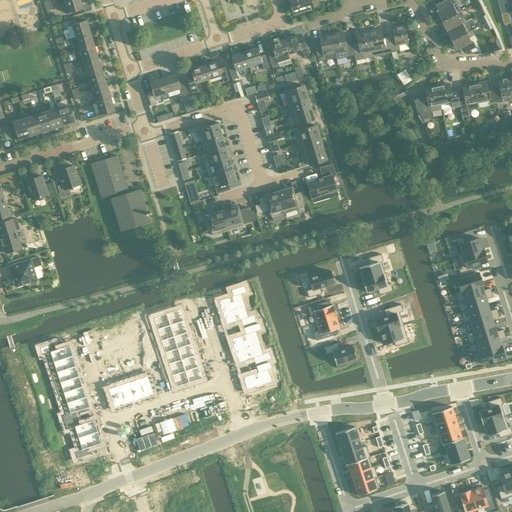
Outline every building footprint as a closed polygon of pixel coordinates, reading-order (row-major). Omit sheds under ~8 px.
[(83,9),(79,0),(64,0),(68,13),(83,9)] [(288,0),(293,15),(314,9),(313,7),(318,5),(316,0),(288,0)] [(436,12),(441,21),(457,13),(461,11),(455,0),(445,0),(438,4),(441,9),(436,12)] [(461,11),(457,13),(441,21),(446,31),(461,23),(466,21),(461,11)] [(71,25),(75,38),(90,33),(86,20),(71,25)] [(461,23),(446,31),(451,41),(466,32),(471,30),(466,21),(461,23)] [(393,37),(388,38),(391,52),(399,50),(398,45),(408,43),(404,24),(394,26),(394,27),(391,28),(393,37)] [(378,29),(368,31),(373,56),(383,54),(391,52),(388,38),(383,39),(381,30),(378,31),(378,29)] [(473,35),(471,30),(466,32),(451,41),(456,50),(460,48),(464,53),(476,47),(473,41),(471,42),(469,38),(473,35)] [(352,45),(354,54),(353,54),(355,59),(363,58),(373,56),(368,31),(358,34),(358,35),(355,35),(357,44),(352,45)] [(341,32),(331,34),(334,52),(335,57),(346,55),(346,56),(346,57),(349,57),(348,55),(353,54),(354,54),(352,45),(351,40),(345,41),(344,32),(341,33),(341,32)] [(75,38),(79,51),(94,46),(90,33),(75,38)] [(320,46),(315,48),(317,61),(326,59),(335,57),(334,52),(331,34),(321,36),(321,37),(319,37),(320,46)] [(297,35),(284,39),(289,54),(301,50),(303,57),(309,55),(305,42),(300,43),(297,35)] [(273,52),(268,54),(272,67),(278,65),(277,63),(284,61),(290,59),(289,54),(284,39),(271,43),(273,52)] [(79,51),(83,63),(98,59),(94,46),(79,51)] [(257,48),(244,52),(248,67),(261,63),(263,70),(269,68),(265,55),(259,56),(257,48)] [(248,67),(244,52),(231,56),(233,65),(228,66),(232,80),(238,78),(236,71),(248,67)] [(83,63),(87,76),(102,72),(98,59),(83,63)] [(216,61),(203,65),(208,80),(220,76),(223,83),(229,81),(225,68),(219,69),(216,61)] [(208,80),(203,65),(184,71),(191,93),(198,91),(195,84),(208,80)] [(87,76),(91,89),(106,84),(102,72),(87,76)] [(294,72),(285,75),(287,82),(296,79),(294,72)] [(162,78),(167,93),(180,89),(182,96),(187,94),(183,81),(178,82),(176,74),(162,78)] [(282,76),(275,78),(277,84),(284,82),(282,76)] [(499,88),(494,89),(496,103),(507,101),(507,99),(511,97),(511,85),(510,76),(499,78),(500,80),(497,80),(499,88)] [(154,97),(167,93),(162,78),(149,82),(152,90),(147,92),(151,106),(156,104),(154,97)] [(483,81),(474,83),(478,102),(478,106),(496,103),(494,89),(488,90),(486,82),(484,82),(483,81)] [(244,96),(242,89),(239,82),(232,84),(235,92),(234,93),(236,99),(237,98),(244,96)] [(265,83),(257,86),(258,92),(267,89),(265,83)] [(441,109),(459,106),(457,96),(456,91),(451,92),(449,84),(446,84),(446,83),(436,85),(441,109)] [(463,95),(457,96),(459,106),(461,116),(470,115),(469,111),(468,108),(478,106),(478,102),(474,83),(463,85),(464,87),(461,87),(463,95)] [(91,89),(95,102),(110,97),(106,84),(91,89)] [(286,100),(283,101),(283,104),(307,97),(303,85),(284,91),(286,100)] [(441,109),(436,85),(426,87),(427,89),(424,89),(426,97),(420,98),(415,99),(416,108),(419,114),(441,109)] [(254,86),(245,89),(247,96),(255,93),(257,92),(254,86)] [(263,101),(269,99),(267,93),(256,96),(257,102),(263,101)] [(39,103),(37,96),(30,98),(32,106),(39,103)] [(188,97),(183,99),(187,111),(195,109),(191,96),(188,97)] [(110,97),(95,102),(100,115),(114,110),(110,97)] [(288,105),(290,114),(310,108),(307,97),(283,104),(284,106),(288,105)] [(12,104),(11,99),(2,102),(4,109),(14,106),(13,104),(12,104)] [(57,109),(62,125),(66,124),(67,125),(76,123),(74,117),(72,118),(68,105),(57,109)] [(314,119),(310,108),(290,114),(291,115),(293,114),(296,124),(314,119)] [(58,126),(62,125),(57,109),(46,112),(52,130),(59,128),(58,126)] [(45,132),(52,130),(46,112),(35,116),(41,132),(45,131),(45,132)] [(36,133),(41,132),(35,116),(24,119),(30,137),(37,135),(36,133)] [(23,139),(30,137),(24,119),(13,123),(18,139),(23,138),(23,139)] [(200,136),(201,140),(221,134),(218,123),(218,122),(203,127),(203,124),(194,127),(197,137),(200,136)] [(294,132),(297,143),(319,137),(316,125),(294,132)] [(183,148),(177,132),(170,134),(175,151),(183,148)] [(267,136),(269,141),(281,138),(279,132),(267,136)] [(201,140),(205,152),(225,146),(221,134),(201,140)] [(319,137),(297,143),(301,155),(323,148),(319,137)] [(205,152),(202,153),(205,165),(228,158),(225,146),(205,152)] [(298,163),(299,167),(326,159),(323,148),(301,155),(303,162),(298,163)] [(121,230),(150,221),(140,189),(125,193),(124,191),(128,190),(117,155),(91,163),(102,198),(115,193),(116,196),(111,198),(121,230)] [(228,158),(205,165),(209,177),(232,169),(228,158)] [(307,183),(311,198),(327,193),(329,197),(338,195),(332,175),(335,174),(332,164),(320,168),(323,177),(307,183)] [(72,187),(80,184),(74,165),(73,166),(71,165),(67,166),(67,168),(58,170),(63,185),(58,186),(62,198),(70,195),(69,190),(72,189),(72,187)] [(234,175),(232,169),(209,177),(212,176),(215,187),(216,187),(217,193),(229,189),(228,184),(236,181),(236,180),(235,181),(235,180),(236,180),(235,175),(234,175)] [(48,199),(55,196),(51,183),(44,185),(41,176),(26,181),(32,200),(47,195),(48,199)] [(291,187),(278,191),(285,213),(298,209),(297,207),(303,205),(300,193),(294,195),(291,187)] [(0,219),(13,215),(11,208),(7,209),(1,189),(0,188),(0,219)] [(269,209),(271,217),(285,213),(278,191),(265,195),(265,197),(259,199),(263,211),(269,209)] [(203,202),(192,205),(194,214),(206,210),(203,202)] [(237,206),(222,211),(228,231),(243,226),(242,224),(252,221),(251,220),(255,218),(253,211),(249,212),(248,208),(238,211),(237,206)] [(222,211),(206,215),(212,235),(228,231),(222,211)] [(21,249),(21,248),(16,230),(20,229),(16,218),(0,223),(0,236),(1,240),(3,245),(2,245),(3,246),(5,254),(12,251),(14,252),(16,252),(17,252),(20,250),(21,249)] [(463,236),(449,240),(452,247),(454,246),(458,257),(483,249),(482,249),(479,238),(464,242),(463,236)] [(483,249),(458,257),(461,268),(459,269),(461,276),(474,272),(472,266),(487,261),(483,249)] [(370,264),(359,268),(363,279),(362,279),(362,280),(385,273),(385,272),(384,272),(381,262),(383,261),(381,254),(368,258),(370,264)] [(9,266),(16,287),(30,283),(30,285),(37,283),(36,281),(37,280),(33,268),(41,265),(38,257),(9,266)] [(313,289),(307,291),(309,297),(321,293),(319,287),(333,283),(329,271),(316,275),(315,271),(308,273),(313,289)] [(478,272),(457,279),(460,291),(482,284),(478,272)] [(385,273),(362,280),(366,292),(377,288),(379,294),(392,290),(390,283),(389,284),(385,273)] [(482,284),(460,291),(461,291),(465,301),(491,292),(490,288),(483,290),(481,285),(482,284)] [(233,296),(218,300),(220,305),(219,305),(222,313),(244,305),(240,294),(246,292),(244,285),(233,289),(231,290),(233,296)] [(491,292),(465,301),(468,311),(487,305),(485,299),(493,296),(491,292)] [(310,314),(308,315),(310,324),(317,322),(336,316),(332,305),(329,306),(328,301),(308,307),(310,314)] [(386,316),(374,319),(378,331),(403,324),(399,312),(403,311),(401,304),(384,309),(386,316)] [(244,305),(222,313),(224,320),(225,320),(226,324),(241,320),(243,326),(256,322),(253,315),(248,317),(244,305)] [(487,305),(468,311),(471,320),(471,321),(469,321),(469,322),(498,313),(497,309),(489,311),(487,305)] [(180,309),(166,313),(170,325),(184,321),(180,309)] [(166,313),(153,318),(157,330),(170,325),(166,313)] [(498,313),(469,322),(472,332),(494,325),(492,319),(499,317),(498,313)] [(319,331),(314,332),(316,340),(337,333),(335,329),(339,328),(336,316),(317,322),(319,331)] [(184,321),(170,325),(174,337),(176,343),(189,338),(187,332),(184,321)] [(245,334),(231,339),(233,343),(232,344),(234,351),(259,343),(255,331),(261,330),(259,323),(256,324),(243,328),(245,334)] [(403,324),(378,331),(378,332),(379,331),(382,343),(393,340),(395,346),(408,342),(403,324)] [(170,325),(157,330),(161,341),(162,347),(176,343),(174,337),(170,325)] [(494,325),(472,332),(475,342),(504,333),(503,329),(495,332),(494,325)] [(504,333),(475,342),(478,353),(501,346),(501,345),(500,346),(498,340),(506,338),(504,333)] [(189,338),(176,343),(178,349),(181,360),(195,356),(191,344),(189,338)] [(53,343),(40,347),(42,354),(45,353),(48,363),(73,355),(69,345),(63,346),(57,348),(57,349),(55,349),(53,343)] [(176,343),(162,347),(164,353),(168,364),(181,360),(178,349),(176,343)] [(259,343),(234,351),(237,358),(239,363),(253,358),(255,364),(266,360),(270,359),(268,352),(263,354),(259,343)] [(337,344),(324,347),(326,354),(332,352),(337,367),(344,365),(343,361),(356,357),(352,346),(339,350),(337,344)] [(501,346),(478,353),(480,353),(483,364),(489,362),(495,360),(505,357),(501,346)] [(73,355),(48,363),(52,374),(76,366),(72,356),(73,356),(73,355)] [(195,356),(181,360),(185,371),(199,367),(195,356)] [(181,360),(168,364),(172,376),(185,371),(181,360)] [(258,372),(242,377),(247,390),(256,387),(256,388),(264,386),(263,384),(272,381),(268,370),(271,369),(269,362),(256,366),(258,372)] [(76,366),(52,374),(55,384),(79,376),(76,366)] [(199,367),(185,371),(189,383),(203,379),(199,367)] [(185,371),(172,376),(176,388),(189,383),(185,371)] [(147,375),(137,379),(143,398),(153,395),(147,375)] [(79,376),(55,384),(59,394),(82,386),(79,376)] [(128,382),(127,382),(133,401),(143,398),(137,379),(128,382)] [(127,382),(118,385),(124,404),(133,401),(127,382)] [(118,385),(107,388),(114,408),(124,404),(118,385)] [(82,386),(59,394),(59,395),(61,394),(64,403),(62,404),(86,396),(82,386)] [(86,396),(62,404),(65,414),(62,416),(64,422),(77,418),(75,412),(90,407),(86,396)] [(490,408),(478,411),(482,423),(504,416),(502,416),(499,405),(503,404),(501,397),(488,401),(490,408)] [(452,406),(430,413),(433,424),(455,417),(452,406)] [(504,416),(482,423),(482,424),(483,424),(487,435),(497,432),(499,438),(511,433),(511,432),(510,427),(508,427),(504,416)] [(455,417),(433,424),(437,434),(458,427),(455,417)] [(77,418),(64,422),(66,429),(72,427),(76,439),(98,431),(95,424),(93,419),(79,424),(77,418)] [(355,426),(335,433),(339,443),(358,437),(355,426)] [(458,427),(437,434),(440,445),(463,437),(462,437),(458,427)] [(79,450),(74,452),(76,458),(89,454),(87,448),(101,443),(100,439),(100,438),(98,431),(76,439),(79,450)] [(358,437),(339,443),(342,454),(366,446),(366,445),(362,447),(358,437)] [(463,437),(440,445),(444,444),(447,453),(442,455),(466,447),(463,437)] [(366,446),(342,454),(346,464),(370,456),(366,446)] [(466,447),(442,455),(446,466),(470,458),(466,447)] [(370,456),(346,464),(347,464),(350,474),(374,466),(369,467),(366,458),(370,457),(370,456)] [(183,473),(175,477),(184,498),(192,494),(191,490),(200,486),(191,465),(181,469),(183,473)] [(374,466),(350,474),(353,484),(377,476),(374,466)] [(503,484),(496,486),(501,499),(511,495),(511,472),(511,469),(510,469),(511,470),(499,473),(503,484)] [(391,472),(384,474),(388,485),(395,482),(391,472)] [(166,476),(156,480),(164,499),(174,495),(176,501),(184,498),(175,477),(168,480),(166,476)] [(377,476),(353,484),(357,495),(379,488),(375,478),(378,477),(377,476)] [(471,489),(470,490),(477,509),(485,507),(486,511),(494,508),(488,488),(483,490),(482,486),(471,490),(471,489)] [(460,497),(455,498),(459,511),(468,511),(477,509),(470,490),(458,493),(460,497)] [(435,508),(429,510),(429,511),(450,511),(443,491),(431,495),(435,508)] [(120,499),(98,507),(100,511),(122,511),(125,511),(120,499)] [(410,511),(407,503),(395,507),(396,511),(410,511)]
